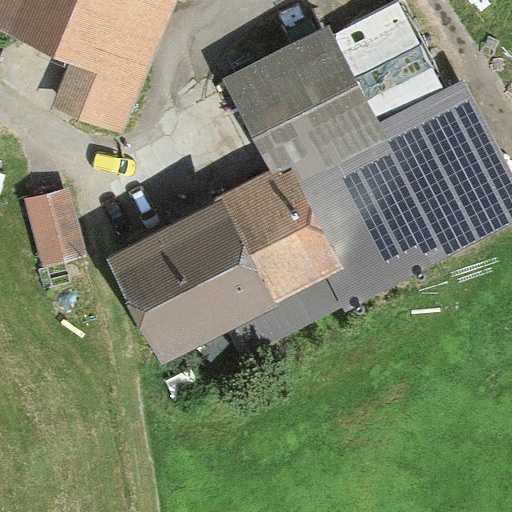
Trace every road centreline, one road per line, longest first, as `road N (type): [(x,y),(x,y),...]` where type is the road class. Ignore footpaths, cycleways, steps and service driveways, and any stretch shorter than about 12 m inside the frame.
road 1 (track): [(153,511),(110,272),(84,175)]
road 2 (track): [(211,0),(165,125),(84,175)]
